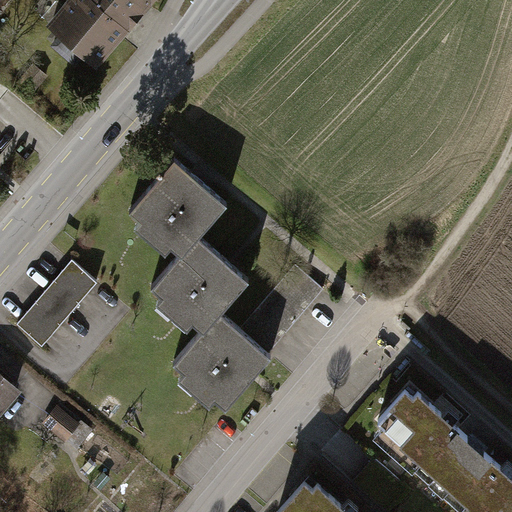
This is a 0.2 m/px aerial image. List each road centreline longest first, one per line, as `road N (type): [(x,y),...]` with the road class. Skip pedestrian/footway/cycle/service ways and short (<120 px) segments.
road 1 (tertiary): [(0,255),(216,0)]
road 2 (residential): [(375,318),(207,511)]
road 3 (track): [(399,302),(469,220),(511,147)]
road 4 (track): [(511,408),(399,302)]
